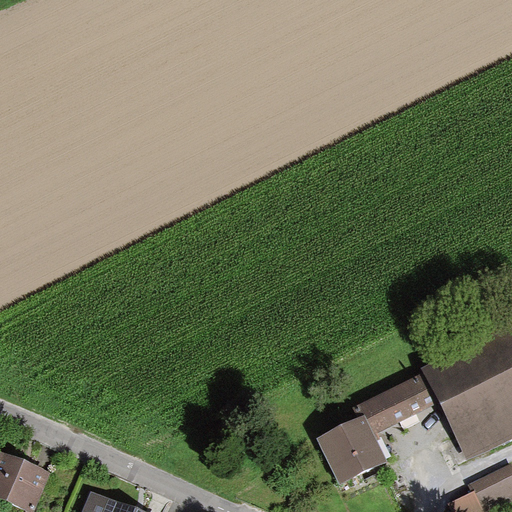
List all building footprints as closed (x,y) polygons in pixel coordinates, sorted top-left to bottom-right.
[(511,326),(422,371),(424,375),(439,405),(468,463),(511,441),(511,326)] [(359,408),(365,419),(375,437),(439,405),(424,375),(359,408)] [(318,443),(341,489),(388,465),(375,437),(365,419),(318,443)] [(0,503),(21,511),(37,511),(52,476),(0,454),(0,503)] [(511,469),(511,467),(467,487),(471,497),(444,510),(445,511),(488,511),(511,501),(511,469)] [(136,511),(92,493),(83,511),(136,511)]
